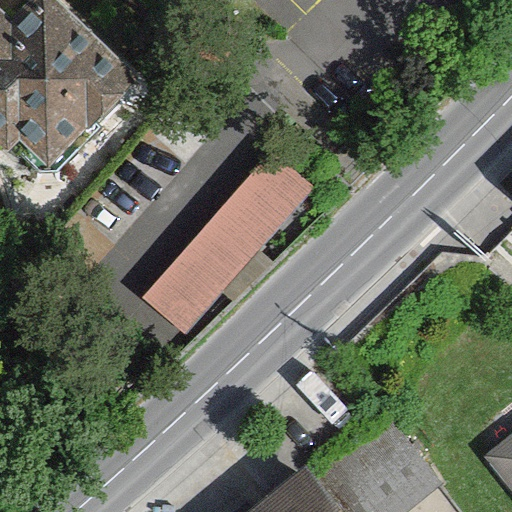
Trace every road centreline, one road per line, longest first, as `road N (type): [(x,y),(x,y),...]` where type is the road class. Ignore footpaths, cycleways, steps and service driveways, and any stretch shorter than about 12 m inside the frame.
road 1 (primary): [(74,511),(511,97)]
road 2 (residential): [(189,0),(280,86)]
